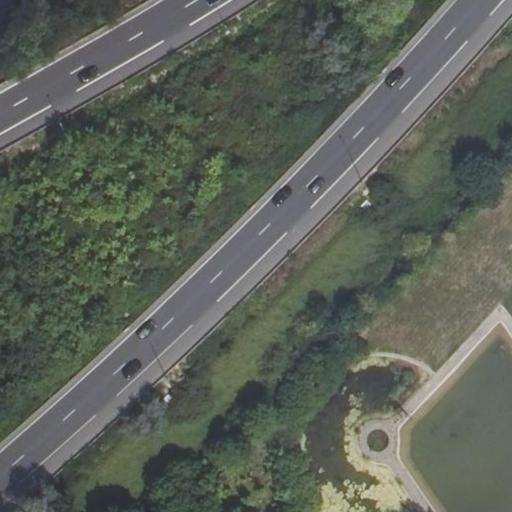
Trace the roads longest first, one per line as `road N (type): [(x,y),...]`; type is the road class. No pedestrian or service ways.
road 1 (motorway): [(0,476),(315,182),(487,0)]
road 2 (motorway): [(0,115),(210,0)]
